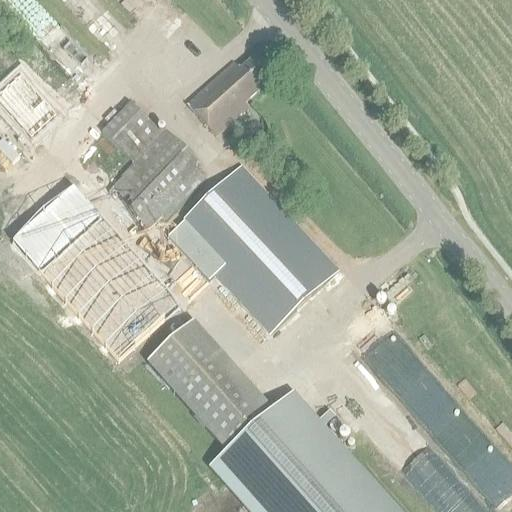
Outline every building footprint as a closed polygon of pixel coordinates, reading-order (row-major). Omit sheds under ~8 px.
[(215,137),(267,88),(248,68),(237,78),(225,65),(184,103),(215,137)] [(0,108),(19,130),(59,94),(36,68),(0,99),(0,108)] [(340,276),(255,184),(242,170),(184,224),(195,236),(224,267),(212,278),(255,324),(270,340),(340,276)] [(177,312),(71,192),(11,245),(117,365),(177,312)] [(146,366),(225,455),(272,414),(192,325),(146,366)] [(388,511),(289,399),(272,414),(225,455),(213,466),(252,511),(388,511)] [(329,414),(319,423),(324,428),(334,419),(329,414)] [(492,511),(439,447),(406,474),(437,511),(492,511)]
